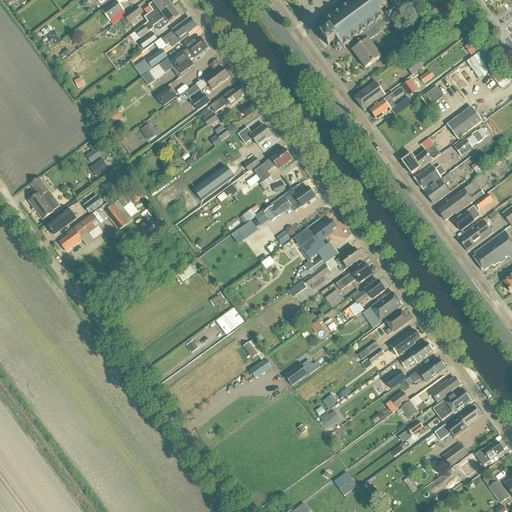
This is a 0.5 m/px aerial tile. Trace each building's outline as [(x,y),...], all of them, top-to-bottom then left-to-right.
[(145,18),(149,23),(172,6),(167,0),(157,0),(153,3),(149,6),(154,12),(145,18)] [(348,44),(353,51),(368,40),(369,41),(382,32),(380,30),(390,23),(384,15),(384,14),(391,22),(401,14),(395,6),(390,10),(389,8),(389,0),(351,0),(322,22),(323,23),(321,25),(321,29),(323,32),(322,32),(322,34),(323,35),(321,37),(329,48),(333,45),(332,48),(335,51),(341,52),(344,49),(343,48),(348,44)] [(110,22),(124,11),(116,1),(102,12),(110,22)] [(180,17),(172,6),(149,23),(136,33),(141,39),(150,33),(154,30),(154,27),(165,19),(170,25),(180,17)] [(129,24),(142,14),(137,8),(124,17),(129,24)] [(190,19),(162,40),(167,47),(178,39),(181,43),(190,36),(189,35),(197,28),(190,19)] [(143,50),(157,40),(153,34),(139,44),(143,50)] [(171,60),(174,65),(176,67),(173,69),(179,78),(187,73),(186,71),(193,66),(190,62),(193,60),(208,49),(206,47),(207,47),(205,43),(204,44),(200,39),(186,49),(183,52),(172,59),(171,60)] [(382,58),(369,41),(368,40),(353,51),(352,52),(365,70),(382,58)] [(482,48),(476,41),(470,45),(476,53),(482,48)] [(152,69),(167,58),(162,51),(147,62),(152,69)] [(483,51),(467,63),(475,74),(480,80),(489,73),(494,70),(490,64),(492,63),(483,51)] [(421,70),(424,68),(418,60),(406,68),(412,77),(418,72),(421,70)] [(511,83),(498,67),(494,70),(489,73),(502,90),(511,83)] [(230,79),(222,68),(206,80),(205,79),(196,85),(200,91),(208,85),(213,91),(230,79)] [(430,71),(420,77),(423,84),(434,78),(430,71)] [(155,82),(149,73),(142,78),(148,87),(155,82)] [(79,90),(86,86),(82,78),(75,82),(79,90)] [(418,91),(411,81),(401,88),(409,98),(418,91)] [(386,97),(376,82),(354,98),(364,112),(386,97)] [(246,95),(241,87),(240,88),(235,92),(234,90),(214,104),(210,107),(215,114),(219,111),(229,104),(231,107),(239,101),(239,100),(245,95),(245,96),(246,95)] [(170,88),(156,98),(163,108),(177,98),(170,88)] [(437,88),(421,99),(428,109),(444,98),(437,88)] [(192,103),(198,111),(210,103),(204,94),(192,103)] [(385,116),(392,111),(391,111),(396,107),(392,102),(396,99),(392,94),(370,111),(373,115),(372,116),(375,121),(376,120),(377,121),(384,116),(385,116)] [(447,126),(458,141),(482,122),(471,108),(447,126)] [(107,118),(112,126),(122,119),(117,111),(107,118)] [(208,128),(218,121),(213,114),(203,121),(208,128)] [(231,137),(238,132),(233,125),(226,130),(225,130),(222,126),(215,132),(217,135),(217,136),(210,141),(215,148),(222,143),(230,136),(231,137)] [(141,131),(149,142),(157,137),(148,126),(141,131)] [(253,140),(258,148),(273,137),(264,126),(253,135),(248,129),(238,136),(246,146),(253,140)] [(471,136),(478,145),(484,141),(478,132),(471,136)] [(466,140),(455,148),(461,157),(473,149),(472,149),(466,140)] [(96,142),(86,149),(91,155),(100,147),(96,142)] [(421,169),(421,170),(441,155),(434,146),(415,160),(412,155),(402,162),(412,176),(421,169)] [(271,170),(276,167),(278,171),(292,161),(291,160),(292,159),(289,154),(288,155),(284,150),(266,163),(254,172),(262,184),(270,178),(267,173),(271,170)] [(81,155),(85,159),(90,155),(87,151),(81,155)] [(248,173),(260,165),(255,158),(244,167),(248,173)] [(97,179),(109,170),(102,160),(90,169),(97,179)] [(472,169),(476,173),(482,169),(478,164),(472,169)] [(221,180),(231,173),(226,166),(216,173),(221,180)] [(430,186),(431,187),(441,179),(432,167),(415,180),(423,191),(430,186)] [(454,180),(450,174),(425,193),(434,206),(450,194),(443,186),(446,184),(447,185),(454,180)] [(127,177),(122,181),(127,187),(132,183),(127,177)] [(40,179),(31,186),(38,196),(29,202),(43,222),(55,213),(54,212),(61,207),(40,179)] [(283,184),(273,187),(275,194),(285,191),(283,184)] [(219,195),(225,191),(220,185),(215,189),(219,195)] [(456,215),(456,216),(474,203),(485,195),(480,189),(475,193),(470,186),(447,203),(448,205),(438,212),(446,222),(456,215)] [(234,197),(237,192),(233,187),(224,194),(227,198),(231,195),(234,197)] [(299,205),(302,208),(315,198),(308,188),(297,197),(294,192),(264,214),(271,223),(291,208),(292,209),(299,205)] [(135,203),(141,199),(136,191),(130,196),(135,203)] [(231,195),(227,198),(224,194),(217,199),(221,203),(226,199),(230,205),(233,204),(234,205),(237,203),(235,201),(236,201),(236,200),(237,198),(236,196),(234,198),(234,197),(231,195)] [(475,205),(475,206),(453,222),(461,232),(481,217),(477,212),(480,211),(493,202),(488,195),(475,205)] [(85,206),(89,204),(86,199),(79,203),(81,207),(85,204),(85,206)] [(92,215),(93,215),(100,225),(109,219),(119,232),(133,221),(119,202),(113,206),(110,202),(92,215)] [(255,217),(254,213),(261,209),(259,205),(239,216),(243,224),(255,217)] [(511,208),(502,215),(510,226),(511,225),(511,208)] [(69,210),(47,227),(54,237),(77,221),(69,210)] [(67,253),(83,241),(87,247),(87,246),(93,241),(89,235),(100,226),(100,225),(93,215),(67,234),(69,237),(60,244),(67,253)] [(331,221),(328,223),(327,221),(309,235),(307,231),(295,240),(310,259),(325,248),(321,243),(333,234),(332,232),(337,228),(331,221)] [(467,252),(493,234),(483,221),(458,239),(467,252)] [(474,254),(476,256),(473,259),(484,273),(492,266),(493,268),(499,264),(500,265),(511,255),(511,242),(505,232),(474,254)] [(285,233),(277,239),(282,246),(290,240),(285,233)] [(336,263),(343,273),(362,259),(355,249),(340,260),(336,263)] [(265,268),(273,262),(270,258),(262,264),(263,266),(265,268)] [(316,271),(325,265),(320,259),(312,265),(310,262),(304,266),(311,275),(317,271),(316,271)] [(271,267),(275,264),(273,262),(265,268),(263,266),(262,271),(270,274),(272,268),(271,267)] [(193,263),(189,266),(190,267),(195,274),(199,271),(193,263)] [(359,285),(372,275),(372,274),(372,272),(370,269),(368,269),(365,264),(336,285),(341,292),(346,289),(356,281),(359,285)] [(292,299),(330,272),(326,266),(302,283),(288,293),(292,299)] [(195,274),(190,267),(178,276),(183,283),(195,274)] [(360,305),(370,297),(373,300),(385,291),(379,282),(354,301),(356,304),(358,306),(360,305)] [(337,291),(325,299),(332,309),(344,301),(337,291)] [(377,322),(378,324),(402,306),(392,293),(371,309),(379,321),(377,322)] [(220,294),(209,301),(213,307),(224,300),(220,294)] [(243,314),(248,308),(242,304),(237,309),(243,314)] [(358,306),(356,304),(342,314),(341,313),(336,317),(342,326),(364,311),(360,305),(358,306)] [(231,312),(217,323),(227,336),(241,326),(231,312)] [(389,337),(408,322),(401,312),(387,323),(391,329),(386,333),(389,337)] [(331,333),(337,328),(334,324),(328,328),(331,333)] [(412,345),(417,341),(421,339),(415,331),(409,336),(408,335),(391,347),(398,357),(412,346),(412,345)] [(192,353),(198,348),(192,341),(186,346),(192,353)] [(258,356),(249,343),(244,348),(253,360),(258,356)] [(376,343),(358,356),(362,361),(379,348),(376,343)] [(420,349),(420,348),(400,362),(405,369),(415,362),(417,365),(429,356),(429,355),(433,352),(431,350),(432,348),(430,346),(429,346),(427,344),(420,349)] [(371,365),(384,355),(381,350),(368,360),(371,365)] [(439,360),(420,373),(419,372),(410,378),(415,384),(423,379),(427,384),(446,370),(439,360)] [(301,365),(284,377),(292,388),(309,375),(301,365)] [(405,379),(399,371),(384,381),(390,389),(405,379)] [(455,379),(450,383),(448,381),(430,394),(438,404),(452,393),(461,386),(455,379)] [(438,417),(466,396),(462,389),(433,410),(438,417)] [(403,392),(391,401),(397,410),(409,401),(403,392)] [(331,395),(322,402),(328,409),(337,402),(331,395)] [(471,403),(466,396),(438,417),(442,422),(453,414),(454,415),(471,403)] [(400,409),(408,420),(418,413),(410,402),(400,409)] [(320,418),(326,413),(321,407),(320,409),(319,408),(314,411),(320,418)] [(472,424),(481,417),(479,414),(479,413),(477,410),(475,410),(473,407),(464,414),(463,413),(457,418),(458,419),(447,427),(456,441),(468,432),(466,430),(472,425),(472,424)] [(320,419),(328,429),(335,424),(328,414),(320,419)] [(412,436),(423,428),(418,422),(408,430),(408,431),(412,436)] [(440,442),(451,434),(445,426),(435,434),(440,442)] [(406,441),(412,436),(408,431),(402,436),(406,441)] [(405,450),(410,447),(406,441),(401,445),(405,450)] [(504,452),(497,442),(484,452),(483,451),(476,456),(484,467),(490,462),(504,452)] [(456,464),(468,455),(462,447),(450,455),(456,464)] [(328,481),(332,476),(326,472),(322,476),(328,481)] [(346,486),(351,492),(357,488),(352,481),(346,486)] [(488,489),(500,505),(510,498),(498,482),(488,489)]
